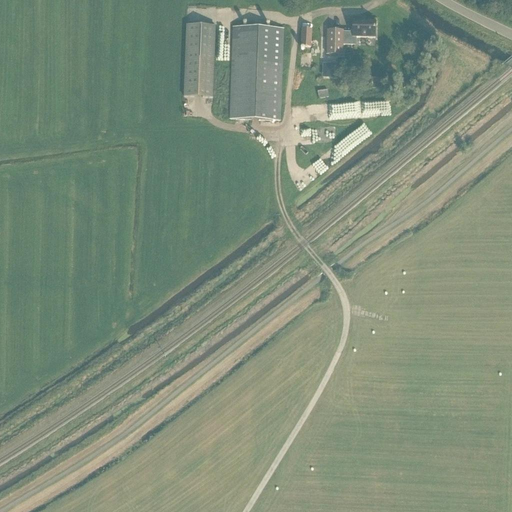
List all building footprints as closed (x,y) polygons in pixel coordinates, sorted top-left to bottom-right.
[(375,39),(376,23),(353,22),(353,33),(343,33),(343,32),(327,32),(327,56),(343,56),(343,46),(356,47),(356,39),(375,39)] [(184,98),(213,99),(215,28),(186,27),(184,98)] [(230,121),(280,122),(283,30),(233,28),(230,121)] [(301,49),(311,49),(312,30),(301,30),(301,49)] [(226,44),(228,36),(216,34),(215,42),(226,44)] [(370,86),(382,87),(383,77),(370,77),(370,86)] [(317,93),(319,100),(328,98),(327,91),(317,93)] [(357,143),(372,134),(365,123),(349,132),(357,143)]
